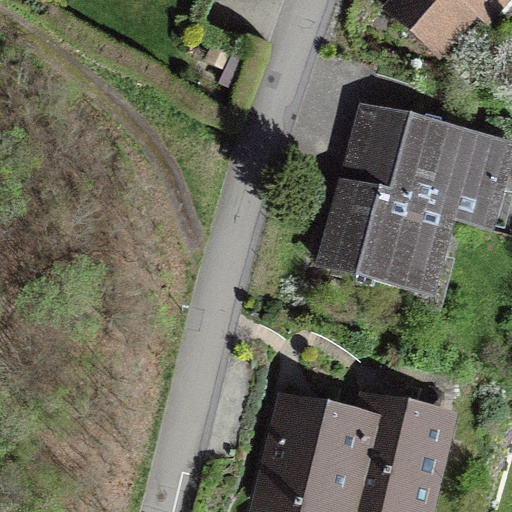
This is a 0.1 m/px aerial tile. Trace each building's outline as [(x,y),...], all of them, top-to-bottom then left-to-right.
[(404,0),(396,10),(437,47),(476,7),(488,17),(502,0),(404,0)] [(363,114),(343,190),(450,219),(490,229),(510,153),(363,114)] [(430,297),(450,219),(343,190),(322,268),(430,297)] [(423,511),(444,427),(368,408),(363,428),(341,511),(423,511)] [(292,511),(341,511),(363,428),(286,409),(262,505),(292,511)]
